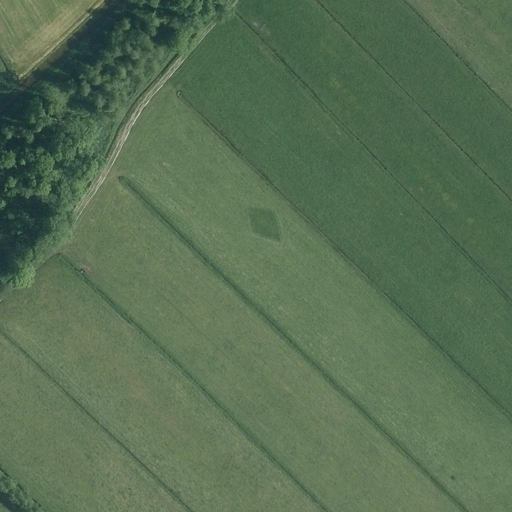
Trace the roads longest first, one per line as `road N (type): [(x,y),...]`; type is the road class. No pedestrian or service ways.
road 1 (track): [(0,299),(55,250),(133,113),(227,0)]
road 2 (track): [(0,287),(50,243),(119,121)]
road 3 (track): [(130,0),(0,121)]
